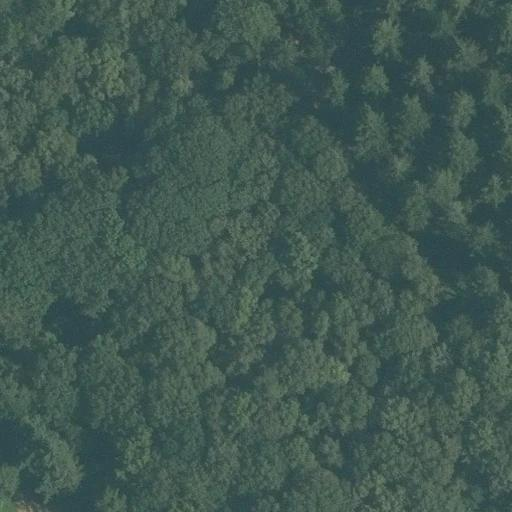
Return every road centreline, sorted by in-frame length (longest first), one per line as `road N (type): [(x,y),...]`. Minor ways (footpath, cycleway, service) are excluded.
road 1 (unclassified): [(0,323),(234,164),(400,0)]
road 2 (track): [(510,511),(234,164)]
road 3 (track): [(509,376),(403,255),(293,109)]
road 4 (track): [(0,390),(114,511)]
